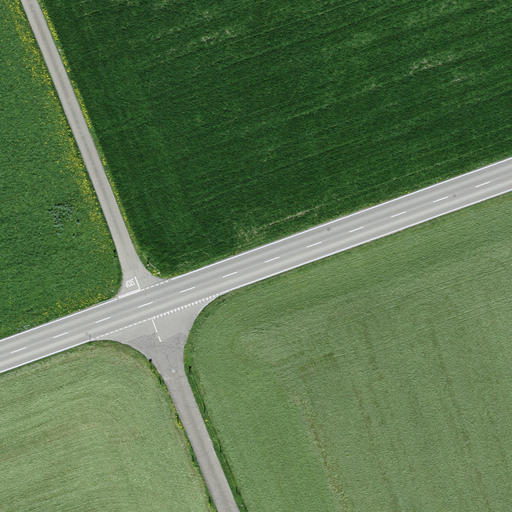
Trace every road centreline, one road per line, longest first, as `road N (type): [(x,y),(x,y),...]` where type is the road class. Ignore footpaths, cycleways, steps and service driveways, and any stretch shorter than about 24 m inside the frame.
road 1 (tertiary): [(148,304),(511,176)]
road 2 (unclassified): [(148,304),(28,0)]
road 3 (residential): [(231,511),(148,304)]
road 4 (tertiary): [(0,356),(148,304)]
